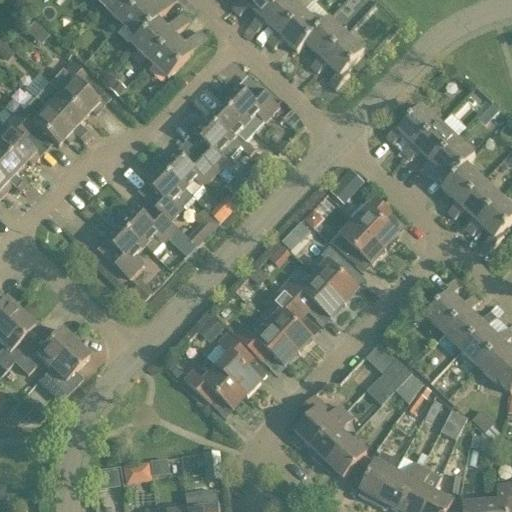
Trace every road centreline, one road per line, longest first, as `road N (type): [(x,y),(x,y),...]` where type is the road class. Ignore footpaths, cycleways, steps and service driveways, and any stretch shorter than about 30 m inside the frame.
road 1 (residential): [(22,255),(8,241),(84,164),(141,142),(236,46)]
road 2 (unclassified): [(135,354),(338,141)]
road 3 (residential): [(261,447),(447,240)]
road 4 (unclassified): [(338,141),(426,49),(458,25),(511,8)]
road 5 (unclassified): [(69,511),(73,437),(91,400),(135,354)]
road 6 (residential): [(135,354),(22,255)]
road 7 (residential): [(338,141),(447,240)]
road 8 (residential): [(236,46),(338,141)]
